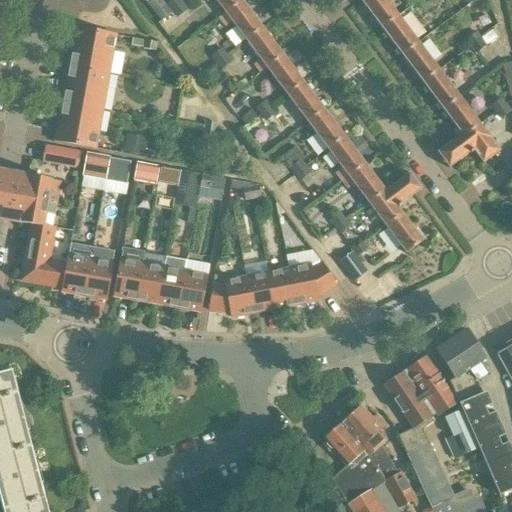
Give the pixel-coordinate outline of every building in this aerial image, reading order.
[(164,0),(150,0),(149,2),(161,20),(174,11),(178,17),(190,9),(183,0),(172,0),(167,4),(164,0)] [(239,0),(212,0),(226,17),(243,5),(239,0)] [(384,0),(362,0),(359,2),(380,29),(381,31),(398,18),(397,17),(384,0)] [(226,17),(219,22),(226,32),(233,27),(247,45),(263,31),(243,5),(226,17)] [(398,18),(381,31),(400,57),(401,58),(419,45),(418,44),(398,18)] [(76,30),(69,68),(107,75),(114,37),(76,30)] [(263,31),(247,45),(261,64),(255,69),(261,78),(268,73),(284,60),(263,31)] [(471,50),(481,42),(477,37),(466,45),(471,50)] [(143,42),(142,50),(154,52),(155,44),(143,42)] [(475,56),(485,47),(481,42),(471,50),(475,56)] [(419,45),(401,58),(421,84),(423,86),(440,73),(439,71),(419,45)] [(222,49),(211,57),(221,71),(232,63),(222,49)] [(284,60),(268,73),(288,100),(305,87),(284,60)] [(69,68),(62,105),(101,112),(107,75),(69,68)] [(440,73),(423,86),(443,113),(460,100),(440,73)] [(305,87),(288,100),(309,127),(325,113),(305,87)] [(460,100),(443,113),(459,135),(477,122),(460,100)] [(266,102),(255,109),(265,123),(276,116),(266,102)] [(502,103),(491,111),(495,116),(506,108),(502,103)] [(62,105),(55,143),(94,150),(101,112),(62,105)] [(506,108),(495,116),(499,121),(510,113),(506,108)] [(325,113),(309,127),(328,152),(345,139),(325,113)] [(446,145),(436,153),(447,169),(455,163),(468,153),(469,155),(473,152),(482,165),(499,152),(480,126),(477,122),(459,135),(446,145)] [(204,123),(202,139),(213,141),(216,125),(204,123)] [(126,135),(123,154),(144,157),(144,159),(153,160),(154,153),(146,151),(148,139),(126,135)] [(345,139),(328,152),(343,173),(336,178),(341,184),(364,165),(360,160),(345,139)] [(79,154),(54,149),(44,147),(41,163),(77,170),(79,154)] [(100,158),(98,170),(106,171),(108,159),(100,158)] [(108,159),(106,171),(113,173),(116,161),(108,159)] [(312,174),(302,161),(290,170),(300,183),(312,174)] [(159,169),(137,164),(134,180),(156,185),(159,169)] [(364,165),(341,184),(349,195),(356,190),(368,205),(384,191),(364,165)] [(177,188),(179,172),(159,169),(156,185),(177,188)] [(195,198),(199,176),(180,172),(177,195),(195,198)] [(7,174),(3,197),(52,206),(58,207),(62,183),(7,174)] [(384,191),(368,205),(386,229),(403,217),(397,209),(401,206),(400,204),(413,195),(420,189),(408,174),(398,181),(384,191)] [(201,176),(199,188),(207,190),(209,178),(201,176)] [(257,187),(250,188),(252,200),(260,199),(257,187)] [(250,188),(242,190),(244,202),(252,200),(250,188)] [(0,220),(18,224),(18,223),(53,230),(53,229),(48,228),(52,206),(3,197),(0,213),(0,220)] [(335,229),(320,241),(327,251),(344,238),(342,236),(351,228),(340,215),(330,223),(335,229)] [(403,217),(386,229),(405,255),(422,241),(403,217)] [(18,223),(18,224),(30,226),(20,282),(61,289),(61,293),(68,258),(67,258),(66,267),(47,263),(53,230),(18,223)] [(363,243),(353,252),(358,259),(369,250),(363,243)] [(351,253),(338,263),(353,283),(366,272),(351,253)] [(68,258),(61,293),(83,297),(89,262),(68,258)] [(162,270),(156,305),(177,309),(184,274),(186,262),(164,258),(162,270)] [(89,262),(83,297),(105,301),(111,266),(89,262)] [(119,262),(113,297),(135,301),(141,266),(119,262)] [(309,267),(287,271),(294,306),(316,302),(316,298),(334,287),(321,264),(310,271),(309,267)] [(141,266),(135,301),(156,305),(162,270),(141,266)] [(287,271),(266,275),(273,310),(294,306),(287,271)] [(184,274),(177,309),(199,313),(205,278),(184,274)] [(266,275),(245,279),(252,314),(273,310),(266,275)] [(212,286),(208,312),(230,315),(230,319),(252,314),(245,279),(223,283),(224,288),(212,286)] [(466,331),(436,351),(454,379),(448,383),(492,482),(511,473),(511,465),(475,381),(487,374),(481,363),(485,360),(466,331)] [(511,345),(496,355),(511,382),(511,345)] [(425,359),(406,371),(436,414),(437,417),(456,404),(425,359)] [(406,371),(383,387),(412,430),(415,427),(419,432),(432,423),(429,419),(436,414),(406,371)] [(0,375),(0,490),(5,511),(45,511),(10,373),(0,375)] [(359,407),(340,425),(364,452),(377,473),(393,502),(395,501),(399,508),(412,501),(408,494),(409,493),(400,475),(395,477),(388,465),(384,467),(374,452),(384,443),(377,435),(385,427),(375,416),(371,420),(359,407)] [(340,425),(321,441),(345,467),(344,470),(330,481),(350,511),(389,511),(396,507),(393,502),(377,473),(364,452),(340,425)] [(427,446),(406,456),(430,510),(431,510),(451,500),(427,446)] [(451,500),(431,510),(431,511),(482,511),(476,500),(471,503),(467,493),(451,500)]
